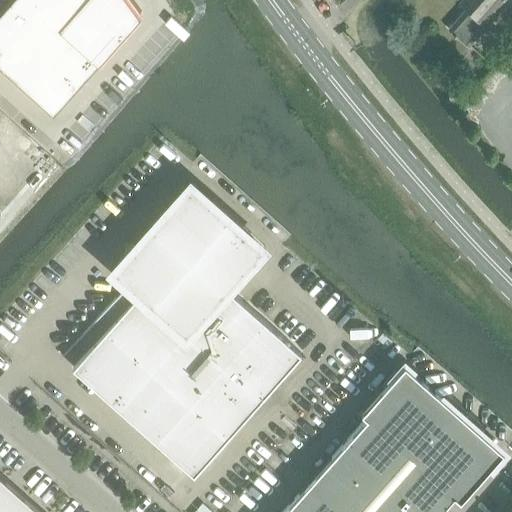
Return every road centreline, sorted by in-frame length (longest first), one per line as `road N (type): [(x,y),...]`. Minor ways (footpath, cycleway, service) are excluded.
road 1 (primary): [(511,287),(410,182),(298,42)]
road 2 (unclassified): [(0,422),(101,511)]
